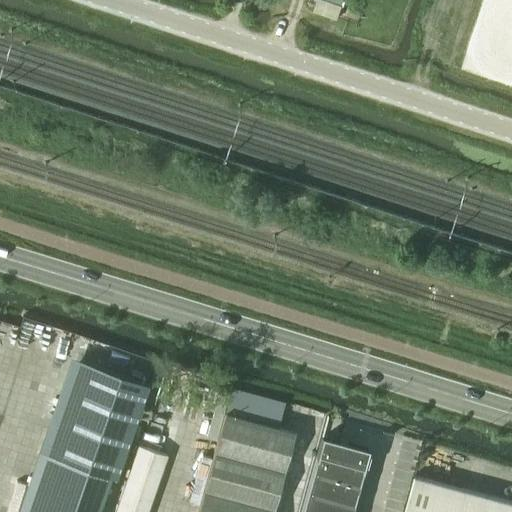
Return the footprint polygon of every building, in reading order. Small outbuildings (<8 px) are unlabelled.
[(87,360),(59,350),(50,347),(41,371),(36,385),(73,398),(87,360)] [(90,362),(58,456),(115,476),(147,382),(90,362)] [(272,511),(294,430),(224,411),(196,511),(272,511)] [(313,471),(360,483),(368,452),(322,439),(313,471)] [(139,445),(116,511),(146,511),(166,454),(139,445)] [(308,490),(354,503),(360,483),(313,471),(308,490)] [(411,489),(404,511),(511,511),(511,499),(415,473),(411,489)] [(308,490),(303,509),(312,511),(351,511),(354,503),(308,490)]
